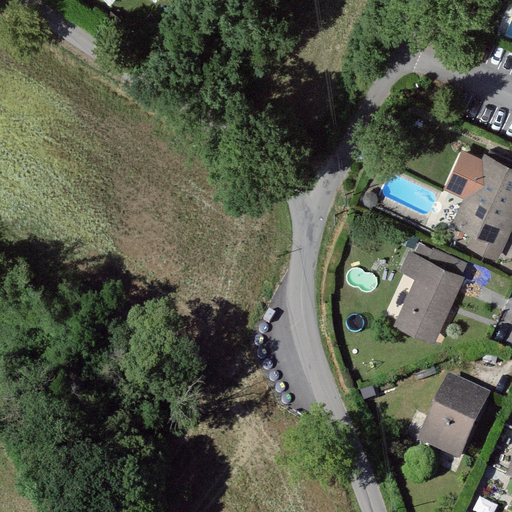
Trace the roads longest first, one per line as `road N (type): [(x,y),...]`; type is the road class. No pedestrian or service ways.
road 1 (residential): [(311,235),(288,173),(24,0)]
road 2 (residential): [(374,511),(306,337),(301,283),(311,235)]
road 3 (residential): [(311,235),(405,52)]
